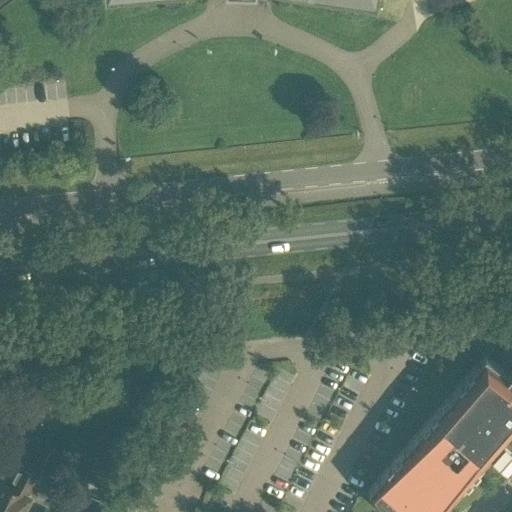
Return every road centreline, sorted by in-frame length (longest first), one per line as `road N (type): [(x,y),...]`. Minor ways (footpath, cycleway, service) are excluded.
road 1 (primary): [(0,270),(511,215)]
road 2 (unclassified): [(379,171),(352,75),(283,30),(222,23),(146,52),(102,102),(105,197)]
road 3 (unclassified): [(379,171),(105,197)]
road 4 (unclassified): [(511,158),(379,171)]
